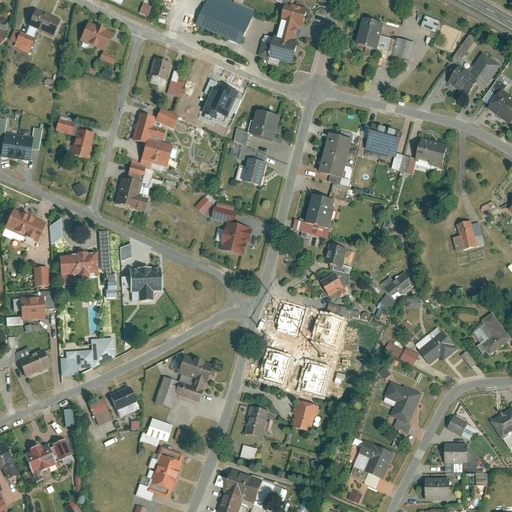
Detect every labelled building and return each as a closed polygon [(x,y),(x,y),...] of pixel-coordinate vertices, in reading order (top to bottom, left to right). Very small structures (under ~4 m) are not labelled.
[(230,0),(209,0),(197,25),(242,46),(258,13),(230,0)] [(139,13),(147,16),(150,6),(142,3),(139,13)] [(283,5),(274,39),(298,46),(307,11),(283,5)] [(61,20),(38,9),(31,26),(54,36),(61,20)] [(427,15),(422,26),(437,32),(439,27),(450,31),(452,26),(427,15)] [(364,19),(358,45),(394,54),(394,56),(412,61),(416,42),(398,38),(398,40),(382,35),(385,24),(364,19)] [(114,34),(90,23),(82,40),(107,51),(114,34)] [(1,28),(0,28),(0,44),(8,37),(1,28)] [(37,39),(22,33),(15,47),(31,54),(37,39)] [(467,34),(452,61),(459,66),(474,38),(467,34)] [(298,46),(274,39),(268,58),(292,64),(298,46)] [(115,58),(121,46),(112,42),(106,54),(115,58)] [(104,53),(101,59),(115,65),(117,59),(115,58),(106,54),(104,53)] [(484,53),(471,71),(462,65),(450,82),(469,97),(479,84),(486,89),(503,66),(484,53)] [(172,64),(156,60),(152,76),(167,80),(172,64)] [(102,70),(101,77),(109,79),(111,72),(102,70)] [(501,76),(484,100),(492,106),(489,109),(511,126),(511,124),(511,94),(506,90),(511,83),(501,76)] [(186,83),(173,79),(169,94),(181,97),(186,83)] [(238,93),(216,84),(203,114),(225,123),(238,93)] [(180,117),(162,110),(157,121),(175,129),(180,117)] [(282,118),(258,112),(252,135),(276,141),(282,118)] [(155,118),(142,114),(135,141),(147,144),(148,140),(150,136),(152,128),(155,118)] [(75,124),(60,120),(57,132),(72,136),(75,124)] [(404,133),(375,125),(369,150),(397,158),(398,155),(404,133)] [(150,136),(164,140),(166,131),(152,128),(150,136)] [(41,151),(44,130),(35,129),(34,138),(32,149),(41,151)] [(74,131),(67,155),(72,156),(78,132),(74,131)] [(89,159),(95,134),(79,131),(74,156),(89,159)] [(34,138),(5,134),(4,145),(2,158),(30,161),(32,149),(34,138)] [(353,141),(331,136),(322,172),(344,178),(353,141)] [(449,146),(424,139),(418,161),(443,168),(449,146)] [(173,147),(148,140),(147,144),(143,159),(168,166),(173,147)] [(394,169),(401,170),(405,157),(398,155),(397,158),(394,169)] [(405,157),(401,170),(414,174),(418,161),(405,157)] [(268,165),(251,160),(245,183),(262,187),(268,165)] [(147,169),(132,165),(129,175),(144,179),(147,169)] [(143,184),(123,178),(116,204),(133,209),(133,208),(146,211),(150,199),(140,196),(143,184)] [(148,186),(159,188),(160,182),(149,179),(148,186)] [(81,183),(72,187),(78,197),(86,193),(81,183)] [(350,187),(335,183),(332,196),(346,200),(350,187)] [(337,202),(315,196),(308,223),(331,228),(337,202)] [(213,205),(206,198),(198,206),(205,213),(213,205)] [(239,209),(219,203),(214,219),(228,223),(235,225),(239,209)] [(47,224),(15,210),(6,229),(38,243),(47,224)] [(60,222),(48,223),(49,242),(61,241),(60,222)] [(473,226),(472,222),(459,226),(462,236),(455,238),(459,252),(479,246),(473,226)] [(235,225),(228,223),(221,251),(244,257),(248,242),(251,242),(254,230),(235,225)] [(486,244),(480,224),(473,226),(479,246),(486,244)] [(111,232),(100,233),(102,271),(113,270),(111,232)] [(349,249),(331,245),(326,263),(344,268),(349,249)] [(129,246),(118,247),(118,261),(130,260),(129,246)] [(77,257),(61,258),(62,286),(76,285),(76,277),(99,276),(98,256),(89,257),(89,254),(77,254),(77,257)] [(152,261),(141,261),(141,271),(152,270),(152,261)] [(49,268),(35,269),(36,286),(50,286),(49,268)] [(141,271),(117,272),(118,292),(125,292),(126,299),(154,298),(152,270),(141,271)] [(392,277),(384,283),(396,299),(416,284),(407,273),(395,282),(392,277)] [(337,274),(322,282),(330,298),(339,293),(341,297),(347,294),(337,274)] [(184,315),(183,304),(191,304),(191,276),(170,276),(170,301),(161,301),(162,315),(184,315)] [(56,308),(55,292),(44,292),(44,298),(45,309),(56,308)] [(384,308),(390,310),(394,299),(382,294),(373,317),(379,319),(384,308)] [(44,298),(21,300),(23,320),(45,319),(45,309),(44,298)] [(297,314),(309,318),(312,307),(301,303),(297,314)] [(511,339),(511,338),(494,313),(484,320),(486,324),(483,326),(491,338),(483,343),(490,354),(511,339)] [(270,333),(295,340),(298,327),(296,327),(297,321),(275,314),(270,333)] [(323,339),(325,332),(311,328),(306,343),(331,351),(334,343),(323,339)] [(135,329),(116,329),(117,342),(135,342),(135,329)] [(459,350),(444,331),(421,349),(433,365),(443,356),(447,360),(459,350)] [(114,339),(92,340),(93,350),(67,352),(68,359),(62,360),(63,376),(79,375),(79,368),(93,367),(94,369),(115,359),(114,339)] [(398,359),(402,349),(387,343),(383,352),(398,359)] [(20,362),(34,356),(30,347),(16,353),(20,362)] [(420,354),(408,348),(402,360),(415,366),(420,354)] [(34,356),(20,362),(27,378),(51,368),(44,352),(34,356)] [(214,367),(185,358),(180,374),(194,379),(192,386),(179,382),(175,395),(200,403),(206,382),(208,383),(214,367)] [(165,377),(156,403),(171,408),(175,395),(179,382),(165,377)] [(423,395),(392,382),(386,397),(398,402),(393,416),(411,424),(423,395)] [(131,388),(112,396),(118,410),(138,402),(131,388)] [(104,399),(91,405),(96,416),(109,410),(104,399)] [(319,406),(300,401),(293,426),(312,432),(319,406)] [(138,402),(118,410),(121,417),(140,409),(138,402)] [(262,438),(269,411),(253,407),(246,434),(262,438)] [(511,408),(492,421),(504,439),(511,433),(511,408)] [(74,410),(65,411),(67,427),(76,426),(74,410)] [(109,410),(96,416),(100,425),(113,420),(109,410)] [(470,422),(457,415),(449,428),(463,436),(470,422)] [(174,424),(154,418),(149,435),(168,441),(174,424)] [(192,433),(180,429),(177,438),(189,442),(192,433)] [(73,455),(66,439),(52,444),(59,461),(73,455)] [(394,452),(366,440),(361,453),(372,458),(367,471),(370,472),(384,478),(394,452)] [(8,444),(0,447),(0,468),(4,467),(8,479),(20,475),(8,444)] [(469,444),(446,444),(446,463),(469,463),(469,444)] [(31,453),(27,454),(38,482),(46,479),(42,470),(56,464),(49,446),(43,448),(41,445),(30,449),(31,453)] [(259,448),(246,445),(242,457),(256,461),(259,448)] [(184,455),(162,448),(159,455),(161,456),(150,487),(149,491),(155,493),(169,498),(184,455)] [(356,466),(352,476),(366,482),(370,472),(367,471),(356,466)] [(264,479),(234,470),(220,511),(240,511),(245,499),(256,502),(264,479)] [(475,486),(486,486),(486,474),(475,475),(475,486)] [(451,478),(427,478),(427,499),(450,500),(451,478)] [(141,483),(137,495),(152,501),(155,493),(149,491),(150,487),(141,483)] [(270,497),(284,501),(288,491),(273,486),(270,497)] [(353,490),(349,500),(359,504),(363,494),(353,490)] [(83,511),(76,500),(66,506),(70,511),(83,511)]
